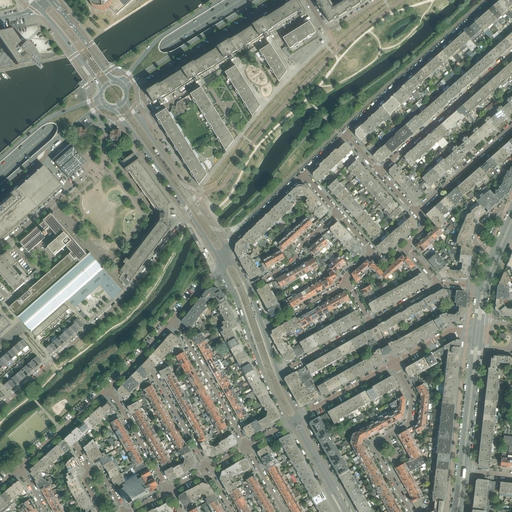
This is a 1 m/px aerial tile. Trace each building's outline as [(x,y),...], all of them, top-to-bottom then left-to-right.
[(113,0),(88,0),(89,1),(90,3),(91,5),(92,7),(94,8),(96,9),(98,10),(100,11),(102,11),(104,10),(106,10),(108,9),(110,8),(112,5),(114,2),(113,0)] [(113,0),(114,2),(112,5),(110,8),(116,15),(117,16),(134,0),(113,0)] [(264,19),(253,26),(260,37),(264,35),(264,36),(264,37),(265,37),(267,40),(271,37),(269,34),(272,32),(274,30),(273,29),(277,27),(298,14),(301,18),(305,16),(295,0),(293,0),(284,6),(285,6),(264,19)] [(327,0),(328,1),(328,2),(332,9),(337,6),(344,2),(346,0),(327,0)] [(356,6),(352,0),(346,0),(344,2),(349,10),(356,6)] [(498,2),(496,4),(511,20),(511,18),(511,13),(500,0),(498,2)] [(505,0),(500,0),(511,13),(511,5),(511,6),(505,0)] [(332,9),(328,2),(328,1),(319,7),(324,14),(331,10),(332,9)] [(349,10),(344,2),(337,6),(343,15),(349,10)] [(493,7),(506,21),(507,23),(511,20),(496,4),(493,7)] [(343,15),(337,6),(332,9),(331,10),(336,19),(343,15)] [(493,7),(488,11),(502,25),(506,21),(493,7)] [(336,19),(331,10),(324,14),(329,23),(336,19)] [(488,11),(484,15),(493,25),(498,31),(503,27),(502,25),(488,11)] [(493,25),(484,15),(479,19),(488,29),(492,25),(493,25)] [(488,29),(479,19),(475,23),(482,32),(483,33),(484,33),(489,39),(494,35),(488,29)] [(316,33),(309,22),(296,30),(303,41),(307,38),(307,37),(311,35),(311,36),(316,33)] [(487,39),(481,32),(482,32),(475,23),(472,25),(472,26),(471,27),(470,27),(468,29),(467,30),(464,33),(471,41),(478,48),(484,44),(483,42),(487,39)] [(228,41),(218,48),(225,59),(228,57),(229,58),(229,59),(229,58),(231,62),(236,59),(233,56),(236,54),(246,48),(247,47),(248,47),(249,46),(250,46),(251,45),(252,44),(264,37),(264,36),(264,35),(260,37),(253,26),(228,41)] [(511,26),(508,30),(505,26),(498,32),(502,35),(501,36),(504,40),(511,47),(511,45),(511,26)] [(0,68),(16,65),(16,66),(24,64),(23,62),(30,61),(31,62),(32,63),(33,63),(38,68),(39,67),(39,62),(37,57),(35,53),(33,49),(31,47),(28,44),(25,42),(21,46),(11,31),(10,30),(0,31),(0,68)] [(303,41),(296,30),(283,38),(289,49),(294,46),(298,43),(298,44),(303,41)] [(465,45),(470,41),(471,41),(464,33),(461,35),(460,37),(459,36),(457,38),(457,39),(456,40),(453,42),(460,50),(463,47),(465,49),(466,49),(467,49),(466,50),(471,55),(473,53),(474,52),(470,47),(469,48),(467,46),(466,47),(465,45)] [(507,50),(508,49),(511,47),(504,40),(494,49),(500,56),(503,54),(504,52),(504,53),(507,51),(507,50)] [(461,59),(456,53),(460,50),(453,42),(450,45),(449,46),(446,48),(445,50),(445,49),(442,52),(448,60),(449,59),(454,65),(456,68),(463,61),(463,62),(467,58),(465,56),(461,59)] [(279,58),(276,54),(270,44),(260,51),(263,56),(266,59),(265,60),(268,64),(277,59),(279,58)] [(194,63),(182,70),(189,81),(193,79),(194,80),(193,81),(194,80),(196,84),(200,81),(198,78),(202,76),(211,70),(212,69),(213,68),(214,68),(215,67),(216,67),(216,66),(229,59),(229,58),(228,57),(225,59),(218,48),(194,63)] [(289,53),(287,51),(285,48),(282,49),(284,52),(286,55),(289,58),(291,55),(289,53)] [(496,60),(497,59),(500,56),(494,49),(483,59),(489,66),(492,63),(493,62),(494,62),(496,60)] [(448,66),(445,63),(448,60),(442,52),(439,54),(439,55),(438,56),(435,58),(434,59),(431,62),(438,69),(442,66),(444,68),(445,67),(448,69),(451,73),(453,71),(451,70),(451,69),(448,66)] [(287,71),(284,67),(279,58),(277,59),(268,64),(271,69),(274,72),(273,73),(276,78),(279,82),(283,77),(287,71)] [(485,70),(486,68),(489,66),(483,59),(472,69),(478,76),(481,73),(482,72),(483,72),(485,70)] [(511,61),(501,72),(504,76),(506,74),(509,78),(511,76),(511,61)] [(427,79),(437,69),(438,69),(431,62),(428,64),(427,66),(427,65),(424,67),(425,68),(423,69),(420,71),(427,79)] [(244,80),(241,75),(236,66),(225,73),(228,78),(229,77),(231,81),(230,81),(233,86),(242,80),(243,81),(244,80)] [(474,79),(475,78),(478,76),(472,69),(461,78),(467,85),(470,83),(472,81),(472,82),(474,80),(474,79)] [(159,85),(147,92),(155,105),(159,103),(161,106),(165,103),(163,100),(167,97),(176,92),(176,91),(177,91),(178,90),(179,90),(180,89),(181,89),(181,88),(193,81),(194,80),(193,79),(189,81),(182,70),(159,85)] [(416,88),(427,79),(420,71),(417,74),(416,75),(413,77),(414,77),(412,79),(412,78),(409,81),(416,88)] [(507,83),(505,81),(509,78),(506,74),(504,76),(501,72),(492,80),(495,83),(494,85),(497,89),(501,85),(502,87),(504,86),(505,87),(506,85),(505,84),(507,83)] [(440,80),(439,80),(439,79),(437,77),(437,76),(434,73),(433,75),(438,80),(440,82),(443,79),(445,77),(444,76),(440,80)] [(463,89),(464,88),(467,85),(461,78),(450,88),(456,95),(459,93),(459,92),(461,91),(463,89)] [(252,93),(249,88),(244,80),(243,81),(242,80),(233,86),(236,91),(237,90),(238,92),(239,94),(238,94),(241,99),(251,93),(251,94),(252,93)] [(496,92),(495,91),(497,89),(494,85),(495,83),(492,80),(487,84),(486,85),(480,90),(487,98),(490,95),(492,96),(493,95),(495,96),(495,97),(497,95),(495,93),(496,92)] [(424,97),(423,97),(422,95),(416,88),(409,81),(403,86),(411,94),(411,95),(416,100),(418,102),(421,99),(424,97)] [(411,94),(403,86),(401,88),(401,89),(399,91),(399,92),(398,92),(395,95),(394,95),(393,96),(393,97),(400,105),(403,102),(410,108),(408,110),(410,112),(412,110),(411,108),(412,107),(406,100),(411,95),(411,94)] [(234,140),(221,121),(201,88),(190,94),(189,95),(177,103),(176,107),(172,106),(171,113),(169,114),(166,109),(156,116),(199,186),(203,180),(207,175),(191,149),(197,145),(198,147),(212,138),(211,137),(215,134),(218,138),(219,140),(221,142),(220,142),(226,151),(230,145),(234,140)] [(452,99),(453,97),(454,98),(456,95),(450,88),(439,98),(445,105),(448,102),(450,101),(452,99)] [(484,103),(483,101),(487,98),(480,90),(468,101),(475,108),(478,105),(480,107),(484,103)] [(260,106),(258,101),(252,93),(251,94),(251,93),(241,99),(244,104),(245,103),(247,107),(246,107),(252,117),(256,111),(260,106)] [(400,105),(393,97),(392,97),(390,98),(390,99),(388,101),(388,102),(387,103),(386,103),(384,105),(383,105),(382,106),(382,107),(389,115),(391,118),(395,115),(399,119),(401,117),(400,116),(395,110),(400,105)] [(441,109),(443,107),(445,105),(439,98),(434,103),(432,101),(427,106),(434,114),(437,112),(439,110),(439,111),(441,109)] [(434,114),(427,106),(421,99),(418,102),(412,107),(411,108),(412,110),(413,114),(416,116),(423,124),(435,114),(434,114)] [(472,113),(471,112),(475,108),(468,101),(456,112),(459,115),(461,114),(464,118),(466,116),(468,117),(470,115),(471,117),(474,119),(475,118),(473,115),(472,116),(470,115),(472,113)] [(501,123),(511,113),(511,112),(509,109),(508,111),(504,107),(502,108),(500,106),(496,111),(497,113),(494,116),(501,123)] [(378,126),(389,115),(382,107),(381,107),(381,108),(380,108),(379,109),(379,110),(377,112),(377,113),(376,113),(375,113),(373,116),(372,115),(371,117),(371,118),(378,125),(378,126)] [(462,123),(460,121),(464,118),(461,114),(459,115),(456,112),(447,119),(450,123),(449,124),(452,128),(456,125),(457,126),(462,123)] [(423,124),(416,116),(405,125),(412,134),(423,124)] [(489,134),(501,123),(494,116),(490,119),(488,117),(484,121),(485,123),(482,126),(489,134)] [(374,132),(372,130),(378,125),(371,118),(370,118),(369,118),(368,119),(368,120),(366,122),(366,123),(365,124),(364,124),(362,126),(361,126),(359,128),(359,129),(366,136),(369,138),(375,133),(375,134),(376,133),(375,131),(374,132)] [(451,132),(450,130),(452,128),(449,124),(450,123),(447,119),(436,130),(442,137),(446,134),(447,135),(451,132)] [(412,134),(405,125),(394,135),(395,136),(402,143),(412,134)] [(477,145),(489,134),(482,126),(478,129),(477,128),(472,132),(473,134),(471,136),(475,140),(473,141),(477,145)] [(87,134),(87,130),(86,129),(78,129),(77,138),(87,139),(87,134)] [(366,136),(359,129),(358,129),(356,131),(355,135),(361,142),(366,136)] [(448,144),(443,138),(442,137),(436,130),(430,135),(437,143),(438,144),(441,147),(442,149),(448,144)] [(120,141),(121,131),(112,131),(111,132),(111,136),(111,141),(120,141)] [(427,152),(437,143),(430,135),(419,144),(427,152)] [(402,143),(395,136),(391,140),(391,139),(387,142),(388,142),(384,146),(391,153),(402,143)] [(468,153),(477,145),(473,141),(475,140),(471,136),(468,139),(466,137),(462,141),(461,140),(460,141),(461,142),(458,145),(460,146),(463,150),(464,149),(468,153)] [(373,147),(375,145),(372,142),(370,140),(369,141),(370,143),(366,147),(368,150),(371,148),(373,147)] [(511,147),(508,143),(502,148),(509,155),(511,152),(511,147)] [(85,161),(79,155),(76,152),(72,147),(69,144),(51,160),(54,163),(58,168),(61,171),(67,177),(68,178),(79,168),(85,162),(85,161)] [(346,156),(351,151),(346,145),(344,144),(342,146),(341,145),(340,147),(338,149),(336,151),(335,151),(334,152),(334,153),(333,153),(341,161),(346,156)] [(416,162),(427,152),(419,144),(409,153),(416,162)] [(457,163),(468,153),(464,149),(463,150),(460,146),(458,147),(456,146),(455,146),(453,144),(451,145),(450,146),(452,149),(451,150),(453,152),(450,155),(457,163)] [(382,161),(391,153),(384,146),(380,149),(380,148),(375,152),(376,153),(373,156),(378,161),(382,161)] [(509,155),(502,148),(491,158),(498,165),(500,163),(500,164),(508,158),(507,157),(509,155)] [(457,163),(450,155),(444,149),(443,150),(439,154),(438,154),(443,159),(451,168),(457,163)] [(144,264),(156,248),(170,229),(167,227),(167,206),(170,204),(141,164),(142,163),(139,159),(139,160),(134,153),(122,161),(123,162),(124,164),(126,163),(128,167),(127,168),(129,170),(130,170),(135,177),(134,178),(138,183),(139,183),(144,190),(143,191),(147,196),(148,195),(153,203),(152,203),(156,209),(157,208),(160,212),(159,212),(160,214),(160,219),(159,220),(133,254),(132,254),(129,257),(131,258),(129,260),(127,259),(123,263),(126,264),(121,270),(119,272),(122,275),(124,273),(126,274),(128,276),(127,278),(130,281),(132,279),(135,275),(137,273),(140,269),(144,264)] [(341,161),(333,153),(332,153),(331,155),(331,156),(325,161),(324,161),(323,162),(323,163),(322,163),(330,171),(341,161)] [(411,166),(416,162),(409,153),(403,158),(407,163),(409,165),(410,167),(414,170),(415,169),(411,166)] [(490,173),(496,168),(496,167),(498,165),(491,158),(480,168),(486,175),(488,173),(489,174),(490,173)] [(440,177),(451,168),(443,159),(432,169),(440,177)] [(511,179),(511,159),(511,160),(507,164),(506,166),(499,172),(503,175),(505,177),(511,179)] [(351,173),(360,165),(356,161),(352,165),(348,169),(351,173)] [(330,171),(322,163),(322,164),(320,165),(320,166),(315,171),(315,172),(313,174),(313,176),(319,182),(322,185),(323,184),(322,183),(323,182),(324,182),(322,180),(322,181),(321,180),(330,171)] [(369,175),(365,171),(360,165),(351,173),(356,178),(361,183),(369,175)] [(404,175),(401,172),(395,165),(390,170),(390,174),(398,184),(406,177),(407,177),(410,174),(414,171),(412,169),(411,170),(410,170),(404,175)] [(0,239),(61,186),(44,166),(15,192),(13,193),(11,191),(7,195),(9,197),(0,205),(0,239)] [(484,180),(486,179),(488,177),(487,176),(486,175),(480,168),(468,178),(475,185),(477,183),(478,184),(483,179),(484,180)] [(429,187),(440,177),(432,169),(422,178),(424,181),(429,187)] [(415,179),(412,176),(416,173),(414,171),(410,174),(407,177),(406,177),(398,184),(403,190),(411,182),(415,179)] [(379,186),(375,182),(369,175),(361,183),(370,194),(379,186)] [(508,193),(511,184),(511,179),(505,177),(501,185),(498,188),(505,196),(508,193)] [(467,194),(474,187),(473,187),(475,185),(468,178),(457,188),(464,195),(465,194),(466,193),(467,194)] [(331,191),(340,184),(341,183),(337,179),(333,184),(328,188),(331,191)] [(505,196),(498,188),(498,187),(495,190),(495,191),(494,192),(489,187),(494,183),(492,181),(488,185),(486,186),(482,190),(484,192),(476,199),(477,200),(488,211),(505,196)] [(346,191),(353,186),(351,184),(350,183),(350,182),(345,186),(346,188),(345,189),(340,184),(331,191),(341,203),(350,195),(346,191)] [(421,190),(419,188),(423,185),(422,184),(423,184),(421,182),(417,186),(415,183),(413,185),(411,182),(403,190),(412,200),(415,200),(421,194),(423,192),(421,190)] [(296,201),(296,200),(295,200),(297,198),(296,197),(297,196),(301,196),(302,186),(298,186),(285,199),(292,207),(296,203),(295,202),(296,201)] [(318,201),(305,186),(302,186),(301,196),(306,197),(308,199),(305,202),(307,204),(306,204),(309,209),(318,201)] [(389,197),(384,193),(379,186),(370,194),(375,200),(380,205),(389,197)] [(460,200),(463,197),(462,196),(464,195),(457,188),(446,198),(453,206),(460,200)] [(359,206),(355,201),(350,195),(341,203),(351,213),(359,206)] [(398,208),(394,203),(389,197),(380,205),(385,210),(390,215),(390,216),(398,208)] [(446,212),(453,206),(446,198),(435,207),(445,219),(449,215),(446,212)] [(292,207),(285,199),(274,209),(281,217),(283,219),(287,215),(289,216),(288,217),(291,219),(287,223),(288,224),(293,219),(290,216),(291,215),(289,213),(290,212),(288,211),(290,209),(291,211),(293,209),(292,207)] [(319,219),(328,211),(318,201),(309,209),(317,217),(315,218),(318,220),(319,219)] [(369,217),(365,212),(359,206),(351,213),(361,224),(369,217)] [(445,219),(435,207),(426,215),(436,226),(440,231),(442,229),(440,227),(443,225),(441,222),(445,219)] [(486,213),(480,207),(479,208),(478,207),(474,211),(471,207),(469,208),(469,209),(472,213),(471,213),(476,222),(486,213)] [(394,219),(397,216),(397,215),(401,211),(398,208),(390,216),(389,217),(390,219),(392,217),(393,219),(394,219)] [(276,222),(281,217),(274,209),(259,223),(267,231),(272,226),(273,227),(276,223),(276,222)] [(21,249),(20,249),(20,250),(21,251),(22,251),(23,251),(23,250),(23,249),(24,248),(28,252),(28,253),(31,250),(31,251),(32,250),(31,250),(36,246),(37,245),(42,241),(42,240),(45,238),(41,234),(49,227),(58,238),(48,247),(45,250),(52,258),(56,255),(66,246),(71,253),(69,254),(68,256),(76,266),(81,262),(88,255),(89,254),(90,255),(90,254),(91,254),(90,253),(89,253),(88,251),(87,250),(85,248),(83,246),(82,245),(80,243),(81,243),(80,242),(78,240),(78,239),(77,240),(76,238),(76,237),(75,237),(73,235),(73,234),(71,232),(70,231),(69,229),(68,229),(66,227),(66,226),(65,226),(64,224),(63,223),(61,221),(62,221),(61,221),(59,219),(59,218),(58,218),(57,216),(56,215),(54,213),(54,212),(53,213),(52,215),(51,214),(43,221),(44,222),(34,231),(33,230),(33,231),(28,235),(27,236),(28,236),(23,240),(22,240),(22,241),(20,243),(24,247),(22,248),(21,248),(21,249)] [(314,223),(311,220),(309,218),(311,217),(307,213),(305,216),(306,218),(299,224),(305,231),(306,230),(307,230),(308,229),(308,228),(310,227),(311,226),(311,225),(312,224),(313,225),(314,223)] [(476,222),(471,213),(467,216),(464,222),(474,226),(476,222)] [(406,235),(415,227),(416,223),(410,216),(407,218),(408,220),(399,228),(406,235)] [(379,228),(374,223),(369,217),(361,224),(371,236),(379,228)] [(468,240),(471,233),(474,226),(464,222),(463,226),(460,225),(454,223),(451,230),(449,233),(452,234),(455,227),(459,228),(458,232),(456,231),(454,235),(455,235),(458,236),(468,240)] [(267,231),(259,223),(248,233),(256,241),(267,231)] [(347,233),(343,229),(338,223),(330,230),(334,235),(339,241),(347,233)] [(305,231),(299,224),(294,229),(293,228),(291,225),(289,226),(291,229),(292,230),(298,237),(299,236),(300,236),(301,235),(303,233),(304,232),(305,231)] [(442,233),(440,231),(436,226),(432,230),(439,237),(440,236),(440,235),(442,233)] [(377,236),(379,234),(382,232),(379,229),(380,228),(379,228),(371,236),(373,239),(377,236)] [(395,245),(406,235),(399,228),(397,230),(397,229),(388,237),(395,245)] [(298,237),(292,230),(285,237),(291,243),(292,243),(294,242),(294,241),(296,239),(296,240),(297,239),(297,238),(298,237)] [(439,237),(432,230),(428,233),(435,241),(439,237)] [(329,240),(331,238),(327,232),(322,237),(327,242),(329,240)] [(256,241),(248,233),(236,245),(236,248),(247,250),(247,247),(249,247),(249,248),(253,249),(253,251),(257,251),(256,250),(252,247),(250,245),(251,245),(252,244),(253,245),(256,241)] [(357,244),(352,238),(347,233),(339,241),(348,251),(357,244)] [(435,241),(428,233),(424,237),(431,244),(435,241)] [(471,256),(472,249),(465,247),(468,240),(458,236),(457,240),(456,244),(446,243),(446,245),(458,246),(461,246),(460,255),(471,256)] [(291,243),(285,237),(280,241),(278,239),(276,241),(284,250),(285,249),(287,248),(286,248),(288,246),(289,246),(290,245),(290,244),(291,243)] [(327,242),(322,237),(321,238),(320,238),(319,239),(319,240),(318,241),(325,248),(329,245),(327,242)] [(386,253),(394,247),(395,245),(388,237),(380,245),(379,244),(376,246),(382,253),(386,253)] [(431,244),(424,237),(420,240),(427,248),(429,250),(433,246),(431,244)] [(427,248),(420,240),(417,244),(416,248),(421,253),(427,248)] [(284,250),(276,241),(274,243),(275,245),(280,251),(281,252),(284,250)] [(325,248),(318,241),(317,242),(316,242),(315,243),(315,244),(314,244),(320,251),(321,252),(325,248)] [(320,251),(314,244),(308,250),(309,250),(309,251),(310,251),(314,256),(315,256),(320,251)] [(359,251),(361,249),(357,244),(348,251),(346,253),(349,256),(350,254),(351,255),(349,257),(346,254),(343,256),(348,261),(352,258),(359,252),(359,251)] [(246,255),(247,250),(236,248),(235,251),(243,266),(253,261),(251,257),(249,257),(249,256),(246,255)] [(433,256),(430,252),(430,251),(429,250),(423,255),(428,261),(433,256)] [(285,258),(281,252),(280,251),(272,256),(276,263),(277,263),(278,263),(279,262),(279,261),(281,260),(282,260),(283,260),(283,259),(285,258)] [(23,275),(14,265),(17,263),(8,253),(8,252),(3,256),(2,256),(1,256),(1,257),(0,258),(0,273),(1,272),(3,274),(1,276),(4,279),(6,277),(7,279),(6,281),(9,284),(10,283),(12,285),(11,286),(13,289),(15,288),(17,290),(15,291),(16,292),(25,284),(24,283),(26,282),(28,280),(27,279),(27,278),(24,275),(23,275)] [(29,307),(19,316),(19,317),(26,324),(31,331),(32,331),(37,327),(42,322),(48,318),(53,313),(58,308),(64,303),(66,301),(68,300),(101,271),(102,269),(96,262),(90,255),(89,254),(88,255),(81,262),(76,266),(68,273),(60,280),(45,293),(44,294),(43,295),(34,303),(29,307)] [(446,265),(441,260),(443,258),(445,256),(444,254),(440,258),(436,254),(433,256),(428,261),(438,272),(445,266),(446,265)] [(345,263),(341,258),(339,255),(335,259),(342,266),(342,267),(344,265),(344,264),(345,263)] [(469,277),(470,263),(471,256),(460,255),(459,262),(462,263),(461,268),(461,270),(460,271),(460,272),(462,275),(464,275),(467,278),(469,277)] [(76,266),(68,256),(66,257),(61,262),(61,261),(60,262),(59,263),(68,273),(76,266)] [(276,263),(272,256),(266,259),(264,256),(262,257),(264,260),(265,263),(268,268),(269,267),(271,267),(271,266),(273,265),(274,265),(275,264),(276,263)] [(404,265),(404,257),(403,257),(402,256),(394,264),(397,268),(401,265),(404,265)] [(414,265),(407,257),(405,257),(404,257),(404,265),(406,265),(409,269),(414,265)] [(261,273),(265,271),(263,266),(258,269),(254,264),(258,262),(257,259),(253,261),(243,266),(251,279),(261,273)] [(314,269),(318,267),(318,266),(317,265),(317,264),(316,263),(315,262),(315,261),(314,259),(301,266),(305,274),(312,270),(313,272),(311,273),(313,276),(315,278),(316,278),(315,275),(317,274),(314,269)] [(342,266),(335,259),(331,262),(338,270),(340,268),(341,267),(342,266)] [(369,270),(369,262),(368,262),(367,261),(359,268),(363,272),(366,269),(369,270)] [(379,270),(375,265),(372,261),(371,262),(369,262),(369,270),(371,270),(374,274),(379,270)] [(338,270),(331,262),(327,265),(330,268),(332,271),(335,273),(337,272),(337,271),(338,270)] [(68,273),(59,263),(56,266),(55,266),(55,267),(51,270),(60,280),(68,273)] [(392,273),(397,268),(394,264),(388,269),(390,271),(390,274),(390,275),(393,278),(394,278),(396,277),(392,273)] [(293,281),(305,274),(301,266),(289,273),(293,281)] [(460,272),(452,271),(452,269),(452,266),(450,266),(450,271),(445,266),(438,272),(442,277),(465,279),(467,278),(464,275),(462,275),(460,272)] [(337,279),(334,274),(335,273),(332,271),(330,268),(327,271),(329,275),(332,281),(337,279)] [(365,274),(363,272),(359,268),(356,271),(358,274),(358,275),(361,278),(363,277),(365,274)] [(75,307),(100,285),(114,299),(123,291),(122,290),(114,281),(113,281),(113,280),(104,269),(102,269),(101,271),(68,300),(75,307)] [(390,275),(390,274),(390,271),(388,269),(383,274),(384,274),(380,277),(382,279),(384,278),(385,279),(388,276),(388,277),(390,275),(392,277),(390,279),(391,280),(393,278),(390,275)] [(45,293),(60,280),(51,270),(50,271),(49,271),(50,272),(45,276),(44,276),(39,281),(39,280),(39,281),(36,283),(37,284),(36,284),(45,293)] [(380,277),(384,274),(383,274),(379,270),(374,274),(378,279),(380,277)] [(361,278),(358,275),(358,274),(356,271),(352,274),(356,282),(359,280),(359,281),(361,278)] [(510,282),(508,279),(510,278),(506,271),(505,272),(504,272),(498,287),(497,292),(508,293),(508,289),(507,289),(507,287),(506,287),(507,284),(510,282)] [(293,281),(289,273),(276,280),(277,281),(280,287),(281,288),(293,281)] [(424,284),(426,283),(426,280),(424,276),(422,274),(409,281),(414,290),(420,287),(420,286),(421,286),(422,286),(424,285),(424,284)] [(330,286),(327,281),(327,280),(325,277),(321,280),(323,283),(323,284),(325,289),(328,287),(328,286),(329,286),(329,287),(330,286)] [(325,289),(323,284),(323,283),(321,280),(317,282),(319,285),(319,286),(321,291),(324,290),(324,289),(325,288),(325,289)] [(321,291),(319,286),(319,285),(317,282),(316,281),(314,282),(315,283),(313,285),(315,288),(314,288),(317,293),(320,292),(320,291),(321,291)] [(408,294),(414,290),(409,281),(398,287),(397,285),(395,287),(396,289),(401,298),(406,295),(406,294),(408,293),(408,294)] [(35,285),(34,286),(43,295),(44,294),(45,293),(36,284),(37,284),(36,283),(35,285)] [(317,293),(314,288),(315,288),(313,285),(312,283),(310,284),(311,286),(309,287),(310,290),(310,291),(313,296),(315,294),(316,294),(317,293),(317,294),(317,293)] [(271,291),(267,285),(257,291),(265,304),(275,298),(274,298),(278,296),(277,293),(275,294),(273,290),(271,291)] [(43,295),(34,286),(31,288),(30,289),(26,293),(26,292),(25,293),(28,296),(34,303),(43,295)] [(370,291),(372,290),(370,286),(366,287),(361,291),(363,295),(368,292),(370,291)] [(313,296),(310,291),(310,290),(309,287),(304,289),(306,292),(306,293),(309,298),(311,297),(311,296),(312,295),(313,296)] [(213,297),(214,288),(212,288),(210,288),(209,289),(207,290),(207,291),(202,297),(202,298),(205,300),(203,302),(205,304),(211,297),(213,297)] [(225,299),(221,292),(220,291),(218,289),(217,288),(215,288),(214,288),(213,297),(215,297),(219,305),(221,303),(220,302),(225,299)] [(309,298),(306,293),(306,292),(304,289),(304,288),(302,289),(303,291),(300,292),(302,295),(302,296),(305,300),(307,299),(307,298),(308,298),(309,298)] [(401,298),(396,289),(382,296),(387,306),(393,302),(393,301),(394,301),(395,301),(401,298)] [(305,300),(302,296),(302,295),(300,292),(299,290),(297,291),(299,293),(296,294),(298,297),(298,298),(300,302),(300,303),(303,301),(304,300),(304,301),(305,300)] [(442,302),(441,300),(442,299),(445,299),(445,298),(446,290),(443,290),(435,294),(434,295),(433,295),(426,299),(430,306),(435,303),(436,304),(439,302),(438,301),(440,304),(442,302)] [(456,299),(456,291),(446,290),(445,298),(446,298),(447,298),(449,298),(456,299)] [(465,308),(466,300),(467,296),(464,292),(456,291),(456,299),(455,304),(456,304),(456,307),(459,307),(465,308)] [(349,300),(344,292),(340,294),(340,295),(342,297),(343,296),(343,297),(344,298),(344,300),(346,302),(349,300)] [(505,307),(503,304),(503,300),(506,300),(506,298),(507,298),(508,293),(497,292),(495,309),(498,313),(505,307)] [(28,296),(25,293),(20,297),(23,301),(24,302),(29,307),(34,303),(28,296)] [(296,305),(293,300),(294,300),(292,297),(291,294),(289,295),(286,297),(286,298),(290,305),(292,308),(295,306),(295,305),(296,305)] [(346,302),(344,300),(344,298),(343,297),(343,296),(342,297),(340,295),(339,295),(336,297),(338,299),(339,299),(340,301),(340,302),(342,305),(346,302)] [(381,309),(387,306),(382,296),(368,304),(373,311),(375,312),(380,310),(379,309),(381,308),(381,309)] [(19,316),(29,307),(24,302),(23,301),(20,297),(20,298),(18,300),(15,302),(14,302),(15,303),(9,307),(10,308),(9,308),(17,317),(18,318),(19,317),(19,316)] [(342,305),(340,302),(340,301),(339,299),(338,299),(336,297),(335,298),(335,297),(332,299),(334,302),(334,301),(335,301),(336,303),(336,304),(337,307),(338,309),(342,306),(342,305)] [(205,307),(207,304),(205,304),(203,302),(205,300),(202,298),(201,298),(197,304),(197,305),(196,306),(195,306),(191,311),(199,317),(204,312),(206,308),(205,307)] [(278,304),(275,298),(265,304),(272,317),(287,308),(288,307),(288,306),(290,305),(286,298),(284,299),(285,301),(278,304)] [(233,314),(229,307),(225,299),(220,302),(221,303),(219,305),(218,305),(219,308),(218,308),(218,309),(217,310),(219,312),(214,315),(215,316),(220,313),(224,318),(233,314)] [(337,307),(336,304),(336,303),(335,301),(334,301),(334,302),(332,299),(331,300),(328,301),(328,302),(330,304),(331,304),(332,305),(332,306),(333,309),(337,307)] [(414,315),(427,308),(428,310),(432,308),(430,306),(426,299),(423,300),(423,301),(419,303),(419,304),(418,304),(417,304),(410,308),(414,315)] [(333,309),(332,306),(332,305),(331,304),(330,304),(328,302),(327,302),(322,304),(327,313),(329,312),(333,309)] [(66,312),(69,309),(64,303),(58,308),(66,317),(67,318),(70,316),(68,314),(66,312)] [(303,327),(324,315),(327,313),(322,304),(296,319),(301,328),(301,327),(304,332),(305,331),(303,327)] [(464,323),(465,312),(465,308),(459,307),(459,309),(459,313),(455,316),(448,315),(447,315),(450,322),(451,321),(464,323)] [(511,310),(508,310),(505,307),(498,313),(500,316),(511,316),(511,310)] [(66,317),(58,308),(53,313),(58,319),(61,316),(63,319),(66,317)] [(398,324),(414,315),(410,308),(407,309),(407,310),(403,312),(403,313),(402,313),(401,313),(394,317),(398,324)] [(199,317),(191,311),(187,315),(187,316),(187,317),(186,317),(183,320),(183,324),(189,328),(194,323),(195,323),(199,317)] [(361,321),(355,311),(350,315),(355,324),(361,321)] [(55,321),(58,319),(53,313),(48,318),(55,326),(57,324),(55,321)] [(238,322),(235,317),(233,314),(224,318),(224,319),(225,321),(222,323),(224,326),(222,327),(221,326),(218,327),(219,329),(222,328),(224,331),(221,333),(223,337),(232,332),(231,330),(236,327),(236,326),(236,325),(236,324),(237,323),(238,322)] [(450,322),(447,315),(446,314),(444,315),(444,314),(440,316),(439,315),(436,316),(437,317),(435,319),(436,320),(434,321),(439,329),(444,326),(444,325),(445,324),(450,322)] [(355,324),(350,315),(337,322),(342,331),(355,324)] [(0,333),(9,325),(1,316),(0,316),(0,333)] [(391,330),(393,328),(392,327),(398,324),(394,317),(391,318),(391,319),(387,321),(387,322),(386,323),(385,322),(378,326),(378,327),(381,331),(381,332),(381,333),(387,330),(388,331),(391,336),(392,335),(395,333),(396,333),(394,330),(391,331),(391,330)] [(55,326),(48,318),(42,322),(47,328),(50,326),(52,328),(55,326)] [(84,326),(79,320),(77,318),(72,323),(78,331),(84,326)] [(301,328),(296,319),(296,318),(283,325),(287,332),(287,334),(290,332),(291,334),(301,328)] [(436,331),(439,329),(434,321),(434,320),(421,328),(426,337),(431,334),(431,332),(432,332),(433,332),(435,331),(436,331)] [(44,331),(47,328),(42,322),(37,327),(44,335),(46,337),(47,336),(46,334),(47,333),(44,331)] [(330,338),(342,331),(337,322),(325,328),(330,338)] [(78,331),(72,323),(70,325),(72,326),(68,330),(73,335),(78,331)] [(426,337),(421,328),(415,331),(412,327),(414,326),(413,323),(411,324),(409,325),(404,328),(405,330),(410,327),(412,331),(407,333),(408,335),(413,344),(419,341),(418,340),(419,339),(420,339),(422,338),(423,338),(426,337)] [(287,332),(283,325),(272,331),(273,333),(273,334),(281,336),(281,334),(284,332),(285,333),(287,332)] [(330,338),(325,328),(319,332),(315,326),(313,327),(309,329),(310,331),(313,329),(315,334),(312,336),(317,345),(330,338)] [(44,335),(37,327),(32,331),(31,331),(30,332),(31,333),(32,333),(36,338),(40,335),(42,338),(44,335)] [(373,336),(374,336),(377,334),(381,332),(381,331),(378,327),(374,329),(370,331),(369,331),(362,334),(366,342),(372,338),(373,338),(373,336)] [(73,335),(68,330),(64,333),(62,331),(61,333),(67,340),(73,335)] [(239,345),(235,337),(232,332),(223,337),(227,343),(230,349),(239,345)] [(317,345),(312,336),(310,337),(307,332),(305,333),(303,334),(306,339),(302,342),(299,336),(298,337),(296,337),(297,339),(300,344),(301,347),(304,352),(317,345)] [(67,340),(61,333),(59,334),(61,336),(57,339),(62,345),(67,340)] [(206,340),(202,334),(201,334),(193,338),(197,345),(198,345),(206,340)] [(282,342),(280,338),(281,336),(273,334),(273,335),(271,335),(278,348),(286,344),(287,343),(287,342),(284,343),(283,341),(282,342)] [(367,343),(366,342),(362,334),(350,341),(355,350),(367,343)] [(179,341),(176,338),(172,335),(171,335),(167,339),(175,345),(176,344),(178,345),(179,344),(180,345),(181,344),(179,341)] [(394,339),(393,336),(392,335),(391,336),(385,339),(388,344),(389,346),(388,346),(389,346),(391,350),(391,351),(392,352),(396,350),(397,352),(398,353),(401,351),(396,342),(394,339)] [(410,345),(413,344),(408,335),(396,342),(401,351),(406,348),(406,347),(407,346),(410,345)] [(62,345),(57,339),(53,342),(50,339),(48,340),(49,341),(57,350),(62,345)] [(175,345),(167,339),(158,349),(165,356),(175,345)] [(28,346),(22,340),(17,345),(26,355),(27,354),(23,350),(28,346)] [(208,345),(206,343),(208,342),(207,340),(206,340),(198,345),(200,349),(208,345)] [(460,353),(462,342),(460,340),(456,340),(455,341),(455,342),(453,342),(435,352),(438,358),(448,352),(448,354),(460,355),(460,353)] [(57,350),(49,341),(44,346),(51,355),(57,350)] [(343,357),(355,350),(350,341),(338,348),(343,357)] [(383,355),(381,351),(381,350),(380,349),(377,343),(371,347),(370,348),(374,355),(378,363),(382,361),(381,359),(384,357),(384,355),(383,355)] [(291,349),(289,346),(287,347),(286,344),(278,348),(282,354),(291,349)] [(26,355),(17,345),(11,350),(17,355),(21,351),(25,356),(26,355)] [(202,353),(211,348),(210,346),(209,347),(208,345),(200,349),(202,353)] [(246,357),(242,349),(239,345),(230,349),(238,362),(246,357)] [(391,350),(389,346),(388,346),(385,348),(381,350),(381,351),(383,355),(384,355),(388,353),(391,351),(391,350)] [(212,353),(211,351),(212,350),(211,348),(202,353),(205,357),(212,353)] [(289,361),(302,354),(299,349),(296,351),(295,348),(291,350),(291,349),(282,354),(285,360),(288,361),(289,361)] [(330,364),(343,357),(338,348),(325,355),(330,364)] [(156,366),(161,361),(165,356),(158,349),(154,354),(149,359),(146,363),(142,366),(143,367),(148,373),(151,370),(155,366),(156,366)] [(17,355),(11,350),(6,354),(15,365),(16,364),(12,359),(17,355)] [(186,357),(186,356),(185,354),(184,352),(178,355),(177,356),(177,357),(179,361),(186,357)] [(438,358),(435,352),(431,354),(434,359),(436,363),(437,364),(441,362),(438,358)] [(207,361),(216,356),(215,354),(213,355),(212,353),(205,357),(207,361)] [(15,365),(6,354),(1,359),(6,365),(10,361),(14,365),(15,365)] [(423,370),(436,363),(434,359),(431,354),(418,362),(423,370)] [(458,369),(459,362),(460,355),(448,354),(446,368),(458,369)] [(317,371),(330,364),(325,355),(313,363),(317,371)] [(378,363),(374,355),(362,362),(366,370),(378,363)] [(511,357),(506,357),(491,355),(491,356),(498,364),(500,363),(510,364),(510,365),(511,365),(511,366),(511,357)] [(42,362),(37,356),(33,360),(31,359),(31,358),(29,359),(30,360),(37,367),(42,362)] [(217,361),(216,359),(217,358),(216,356),(207,361),(209,365),(217,361)] [(498,364),(491,356),(489,375),(488,376),(488,378),(497,379),(498,372),(495,372),(496,365),(498,364)] [(189,361),(189,360),(188,359),(187,358),(186,357),(179,361),(182,365),(189,361)] [(254,370),(246,357),(238,362),(241,369),(240,370),(243,376),(245,375),(254,370)] [(37,367),(30,360),(29,361),(30,363),(26,366),(31,372),(37,367)] [(211,369),(222,364),(219,360),(217,361),(209,365),(211,369)] [(184,370),(191,365),(191,364),(190,363),(189,361),(182,365),(184,370)] [(354,377),(364,371),(366,370),(362,362),(350,369),(354,377)] [(417,374),(423,370),(418,362),(406,368),(406,370),(410,378),(417,374)] [(317,371),(313,363),(306,366),(309,372),(311,374),(317,371)] [(160,373),(169,368),(169,367),(165,364),(163,366),(164,367),(159,370),(160,373)] [(224,368),(222,364),(211,369),(214,373),(222,369),(224,368)] [(194,370),(194,369),(193,367),(192,367),(191,365),(184,370),(186,374),(194,370)] [(31,372),(26,366),(22,370),(21,368),(19,369),(26,377),(31,372)] [(144,379),(147,375),(148,375),(148,373),(143,367),(142,366),(136,373),(132,377),(139,384),(144,379)] [(172,374),(169,368),(160,373),(164,379),(165,378),(172,374)] [(456,383),(458,369),(446,368),(445,382),(456,383)] [(26,377),(19,369),(18,371),(19,372),(15,376),(20,382),(26,377)] [(216,378),(225,373),(224,371),(223,371),(222,369),(214,373),(216,378)] [(291,390),(302,384),(299,378),(298,377),(299,376),(300,378),(305,375),(304,374),(301,369),(285,378),(285,380),(291,390)] [(341,384),(354,377),(350,369),(337,376),(341,384)] [(189,378),(196,374),(196,373),(195,372),(195,371),(194,370),(186,374),(189,378)] [(261,383),(254,370),(245,375),(252,388),(261,383)] [(226,375),(225,373),(216,378),(219,382),(226,378),(226,377),(229,376),(227,374),(226,375)] [(177,383),(172,374),(165,378),(165,379),(165,380),(166,381),(168,384),(169,386),(170,387),(177,383)] [(191,383),(199,379),(198,378),(199,377),(198,376),(197,376),(196,374),(189,378),(191,383)] [(20,382),(15,376),(11,379),(10,378),(8,379),(15,386),(20,382)] [(329,391),(341,384),(337,376),(324,383),(329,391)] [(137,386),(139,384),(132,377),(127,382),(122,386),(130,393),(131,392),(133,393),(135,390),(136,391),(139,388),(137,386)] [(385,394),(398,386),(393,378),(391,377),(379,384),(385,394)] [(221,386),(230,381),(228,379),(227,379),(226,378),(219,382),(221,386)] [(294,395),(316,383),(313,378),(310,380),(309,380),(307,381),(302,384),(291,390),(294,395)] [(416,388),(423,384),(426,383),(429,381),(427,378),(422,381),(421,381),(414,385),(416,388)] [(497,394),(498,380),(497,380),(497,379),(488,378),(488,379),(488,380),(488,382),(487,389),(486,391),(487,392),(486,393),(497,394)] [(15,386),(8,379),(7,380),(8,382),(4,385),(9,391),(15,386)] [(194,387),(201,383),(201,382),(200,380),(199,379),(191,383),(194,387)] [(231,383),(230,381),(221,386),(223,390),(231,386),(233,385),(233,384),(231,383)] [(455,398),(456,390),(456,383),(445,382),(443,396),(455,398)] [(182,391),(178,383),(177,383),(170,387),(170,388),(171,390),(173,393),(174,394),(175,396),(182,391)] [(204,387),(203,387),(203,386),(203,385),(202,384),(201,383),(194,387),(196,392),(204,387)] [(268,395),(265,390),(261,383),(252,388),(255,393),(253,394),(252,392),(245,396),(246,397),(247,399),(248,401),(253,398),(253,397),(255,396),(255,395),(256,395),(259,400),(268,395)] [(317,393),(320,391),(318,387),(316,383),(294,395),(300,406),(301,407),(319,397),(317,393)] [(329,391),(324,383),(318,387),(320,391),(323,395),(329,391)] [(426,389),(429,387),(431,386),(430,384),(428,385),(426,383),(423,384),(416,388),(417,389),(417,390),(418,391),(419,392),(419,393),(426,389)] [(372,401),(385,394),(379,384),(366,391),(372,401)] [(130,394),(130,393),(122,386),(119,389),(119,393),(125,398),(124,400),(125,401),(129,397),(128,396),(130,394)] [(156,393),(155,391),(153,389),(152,387),(152,386),(148,388),(143,390),(149,399),(156,394),(156,393)] [(225,394),(234,389),(233,387),(232,388),(231,386),(223,390),(225,394)] [(199,396),(206,392),(206,391),(206,390),(205,389),(204,387),(196,392),(199,396)] [(235,394),(234,392),(235,391),(234,389),(225,394),(228,398),(235,394)] [(428,395),(427,393),(428,393),(426,389),(419,393),(419,394),(420,395),(421,396),(421,397),(428,398),(428,395)] [(187,400),(183,393),(182,391),(175,396),(175,397),(176,399),(178,401),(179,403),(180,404),(187,400)] [(358,409),(372,401),(366,391),(353,398),(358,409)] [(209,396),(208,395),(208,393),(207,393),(206,392),(199,396),(198,397),(200,401),(209,396)] [(495,408),(496,402),(497,394),(486,393),(487,393),(486,395),(486,396),(485,404),(485,405),(485,407),(495,408)] [(161,402),(160,400),(158,397),(157,396),(156,394),(149,399),(154,408),(161,403),(161,402)] [(230,402),(239,397),(238,395),(236,396),(235,394),(228,398),(230,402)] [(277,412),(268,395),(259,400),(263,407),(264,407),(267,412),(268,412),(274,414),(277,412)] [(403,413),(405,399),(403,395),(396,399),(396,400),(395,400),(397,403),(399,402),(398,406),(398,409),(393,412),(398,421),(403,418),(402,417),(403,416),(403,415),(402,413),(403,413)] [(211,400),(210,398),(209,396),(200,401),(202,405),(208,401),(209,402),(211,400)] [(454,408),(454,405),(455,398),(443,396),(442,410),(454,412),(453,411),(454,411),(454,409),(454,408)] [(240,402),(239,400),(240,400),(239,397),(230,402),(232,407),(240,402)] [(346,416),(358,409),(353,398),(340,406),(346,416)] [(194,408),(197,406),(195,403),(190,406),(187,400),(180,404),(180,406),(181,408),(183,410),(184,412),(184,413),(194,408)] [(211,406),(213,404),(213,403),(212,402),(211,400),(209,402),(208,401),(202,405),(205,409),(210,405),(211,406)] [(114,408),(111,405),(107,402),(102,406),(102,407),(101,408),(100,407),(95,412),(102,420),(114,408)] [(235,411),(243,406),(242,404),(241,404),(240,402),(232,407),(235,411)] [(141,409),(138,403),(137,404),(129,408),(132,414),(133,414),(141,409)] [(166,411),(165,409),(163,406),(162,404),(161,403),(154,408),(158,416),(166,412),(166,411)] [(213,409),(215,408),(215,407),(214,406),(214,405),(213,404),(211,406),(210,405),(205,409),(207,412),(212,409),(213,409)] [(146,417),(144,413),(149,411),(147,408),(146,406),(142,409),(141,409),(133,414),(134,415),(133,415),(134,416),(135,416),(136,419),(137,421),(138,422),(146,417)] [(197,418),(195,413),(198,412),(197,410),(199,409),(197,406),(194,408),(184,413),(185,414),(185,415),(186,416),(188,419),(189,421),(189,422),(197,418)] [(245,411),(243,408),(245,408),(243,406),(235,411),(237,415),(245,411)] [(347,418),(346,416),(340,406),(328,412),(334,422),(335,425),(340,422),(347,418)] [(494,423),(495,409),(495,408),(485,407),(485,408),(484,409),(485,410),(484,418),(483,420),(484,421),(483,422),(494,423)] [(215,413),(218,412),(218,411),(217,409),(216,409),(215,408),(213,409),(212,409),(207,412),(209,416),(215,413)] [(398,421),(393,412),(388,415),(387,413),(388,412),(386,409),(384,410),(386,413),(385,414),(386,416),(383,417),(388,426),(389,426),(391,425),(395,422),(396,422),(397,422),(397,421),(398,421)] [(452,423),(453,419),(453,415),(454,414),(454,412),(453,412),(454,412),(442,410),(440,424),(452,426),(452,425),(453,423),(452,423)] [(246,416),(247,415),(248,414),(247,412),(246,413),(245,411),(237,415),(239,419),(246,416)] [(102,420),(95,412),(91,416),(90,417),(90,418),(89,418),(84,422),(91,430),(102,420)] [(171,419),(170,417),(170,418),(168,415),(167,413),(166,412),(158,416),(164,425),(171,421),(171,419)] [(217,417),(220,416),(220,415),(219,413),(218,413),(218,412),(215,413),(209,416),(211,420),(217,417)] [(279,419),(280,417),(277,412),(274,414),(268,412),(266,418),(258,422),(262,429),(271,424),(271,423),(279,419)] [(323,424),(330,420),(332,423),(334,422),(328,412),(319,417),(311,422),(310,424),(317,436),(327,431),(323,424)] [(220,421),(222,420),(222,419),(221,417),(220,416),(217,417),(211,420),(214,424),(219,421),(220,421)] [(151,426),(146,417),(138,422),(138,423),(139,425),(141,427),(142,429),(142,430),(151,426)] [(388,426),(383,417),(373,423),(378,432),(379,432),(381,431),(381,430),(384,429),(385,428),(386,428),(387,427),(388,426)] [(202,426),(197,418),(189,422),(190,423),(191,425),(193,428),(192,428),(193,429),(194,429),(194,431),(202,426)] [(124,428),(122,424),(119,419),(113,422),(111,423),(116,432),(124,428)] [(427,430),(428,428),(427,427),(425,427),(425,425),(426,425),(426,420),(418,419),(418,420),(418,421),(418,422),(418,423),(418,424),(424,429),(424,428),(427,430)] [(222,425),(224,424),(224,423),(223,421),(222,420),(220,421),(219,421),(214,424),(216,428),(221,425),(222,425)] [(176,428),(175,426),(173,424),(172,422),(171,421),(164,425),(168,434),(176,429),(176,428)] [(262,429),(258,422),(257,421),(254,422),(243,428),(248,436),(249,436),(254,434),(254,433),(255,432),(256,432),(262,429)] [(81,438),(85,435),(90,430),(91,430),(84,422),(79,427),(79,428),(78,429),(77,428),(71,434),(68,437),(65,440),(68,443),(71,447),(74,444),(77,441),(79,439),(81,442),(83,440),(81,438)] [(492,437),(493,430),(494,423),(483,422),(483,423),(483,425),(482,433),(482,435),(482,436),(481,436),(492,437)] [(378,432),(373,423),(364,429),(368,437),(369,437),(371,436),(376,433),(378,433),(378,432)] [(223,430),(227,427),(226,425),(225,425),(224,424),(222,425),(221,425),(216,428),(218,432),(223,430)] [(421,431),(423,430),(424,431),(426,432),(427,430),(424,428),(424,429),(418,424),(417,425),(416,425),(414,426),(414,427),(413,427),(415,430),(416,431),(418,434),(421,432),(421,431)] [(451,437),(451,433),(451,429),(452,429),(452,427),(452,426),(440,424),(438,439),(450,440),(451,439),(451,437)] [(156,434),(151,426),(142,430),(143,432),(144,433),(146,436),(145,436),(146,438),(147,438),(147,439),(156,434)] [(207,435),(202,426),(194,431),(195,432),(196,434),(197,436),(198,438),(199,439),(207,435)] [(129,436),(126,433),(124,428),(116,432),(121,441),(129,436)] [(181,438),(181,437),(180,435),(178,432),(177,431),(176,429),(168,434),(169,434),(166,435),(163,437),(165,440),(168,446),(174,443),(173,443),(181,438)] [(368,437),(364,429),(353,435),(352,435),(363,439),(365,438),(366,439),(368,437)] [(413,440),(410,435),(407,430),(398,435),(398,436),(399,438),(400,438),(401,441),(402,442),(402,443),(403,445),(404,445),(413,440)] [(334,444),(327,431),(317,436),(324,450),(334,444)] [(161,443),(156,434),(147,439),(148,440),(149,442),(150,444),(151,446),(152,447),(161,443)] [(209,441),(208,439),(209,439),(207,435),(199,439),(198,440),(207,455),(210,456),(213,447),(210,446),(208,442),(209,441)] [(236,442),(232,435),(230,437),(228,437),(228,438),(226,439),(230,446),(230,447),(236,444),(236,442)] [(295,445),(293,442),(291,439),(292,438),(290,435),(289,435),(273,443),(276,447),(274,448),(276,451),(283,447),(286,453),(297,447),(296,445),(295,445)] [(361,444),(363,439),(352,435),(351,441),(361,444)] [(511,437),(510,437),(510,436),(508,435),(508,437),(504,436),(503,446),(509,446),(509,447),(507,468),(511,468),(511,437)] [(133,445),(131,441),(129,436),(121,441),(126,449),(133,445)] [(490,451),(492,437),(481,436),(482,436),(481,437),(481,438),(482,439),(481,444),(481,447),(480,448),(480,449),(480,450),(490,451)] [(186,445),(185,444),(184,444),(183,441),(182,439),(181,438),(173,443),(174,443),(178,451),(186,447),(185,445),(186,445)] [(84,448),(91,442),(89,439),(88,441),(82,445),(84,448)] [(212,457),(224,451),(230,447),(230,446),(226,439),(221,442),(219,443),(220,445),(216,448),(213,447),(210,456),(212,457)] [(449,451),(449,447),(450,443),(451,441),(450,440),(438,439),(437,453),(449,454),(449,452),(449,451)] [(59,458),(70,449),(69,448),(71,447),(68,443),(65,440),(64,440),(59,444),(59,445),(59,446),(58,446),(57,446),(53,450),(59,458)] [(86,452),(98,445),(96,442),(95,442),(93,440),(91,442),(84,448),(86,452)] [(419,450),(413,440),(404,445),(404,446),(405,448),(406,450),(408,452),(408,453),(409,455),(419,450)] [(365,448),(364,446),(363,446),(362,446),(361,444),(351,441),(350,442),(351,444),(356,454),(365,448)] [(165,451),(161,443),(152,447),(153,449),(154,450),(155,453),(156,455),(157,456),(165,451)] [(341,457),(338,450),(334,444),(324,450),(331,462),(341,457)] [(90,458),(104,451),(102,448),(101,448),(99,445),(98,446),(98,445),(86,452),(90,458)] [(138,454),(136,450),(133,445),(126,449),(130,458),(138,454)] [(195,461),(187,446),(186,447),(178,451),(181,455),(181,454),(182,456),(184,455),(186,459),(185,462),(194,464),(195,461)] [(277,464),(267,447),(258,452),(258,453),(259,456),(259,455),(261,458),(263,462),(263,463),(265,466),(268,470),(268,469),(268,470),(282,462),(282,461),(277,464)] [(302,458),(299,453),(298,450),(298,449),(297,447),(286,453),(290,460),(287,462),(283,464),(285,467),(292,463),(294,466),(304,460),(303,458),(302,458)] [(509,447),(503,447),(502,454),(501,461),(500,467),(507,468),(509,447)] [(370,456),(368,453),(367,451),(366,449),(365,448),(356,454),(362,464),(371,459),(371,458),(370,456)] [(53,465),(52,464),(54,463),(59,458),(53,450),(48,455),(48,456),(47,457),(46,456),(41,461),(46,467),(47,468),(50,471),(54,467),(55,468),(57,470),(56,471),(55,472),(56,474),(58,472),(60,470),(56,467),(57,467),(54,464),(53,465)] [(417,458),(421,455),(422,456),(424,454),(422,452),(420,453),(419,450),(409,455),(410,456),(409,456),(411,458),(409,459),(410,460),(409,461),(410,462),(417,458)] [(490,459),(490,452),(490,451),(480,450),(480,451),(480,453),(480,454),(479,464),(480,465),(490,466),(490,463),(489,463),(490,459)] [(75,458),(73,454),(71,451),(66,455),(67,456),(66,457),(68,458),(67,459),(69,461),(74,458),(75,458)] [(98,460),(105,455),(104,453),(103,451),(104,451),(90,458),(94,465),(95,465),(99,464),(98,463),(100,462),(98,460)] [(170,460),(165,451),(157,456),(158,457),(157,457),(158,459),(159,459),(160,461),(161,463),(162,464),(168,461),(170,460)] [(447,467),(448,464),(448,458),(449,457),(449,455),(449,454),(437,453),(437,454),(438,454),(437,469),(447,470),(447,469),(448,467),(447,467)] [(129,470),(135,466),(137,465),(143,462),(138,454),(130,458),(134,464),(127,467),(129,470)] [(114,460),(112,456),(109,458),(107,455),(105,455),(98,460),(100,462),(101,461),(104,466),(114,460)] [(348,470),(341,457),(331,462),(339,476),(348,470)] [(68,470),(78,464),(76,459),(75,459),(74,458),(69,461),(66,465),(67,467),(68,470)] [(410,472),(419,467),(424,464),(420,458),(417,459),(417,458),(410,462),(409,461),(395,469),(400,477),(410,472)] [(375,466),(374,464),(373,461),(372,459),(371,459),(362,464),(368,474),(377,469),(377,468),(376,466),(375,466)] [(500,467),(501,461),(498,460),(490,459),(489,463),(490,463),(490,466),(500,467)] [(118,467),(114,460),(104,466),(105,468),(106,468),(108,471),(109,471),(109,472),(118,467)] [(251,468),(246,460),(245,460),(244,460),(239,463),(243,471),(244,472),(251,468)] [(309,471),(307,466),(305,463),(306,463),(304,460),(294,466),(301,479),(312,473),(310,471),(309,471)] [(41,471),(46,467),(41,461),(31,470),(33,472),(32,473),(31,474),(35,479),(41,475),(41,471)] [(177,477),(193,468),(194,464),(185,462),(184,464),(180,466),(180,465),(173,469),(177,477)] [(281,473),(278,467),(283,464),(282,462),(268,470),(269,470),(268,471),(269,472),(270,472),(271,475),(272,477),(272,476),(273,478),(281,473)] [(157,485),(145,463),(144,463),(138,466),(137,465),(135,466),(136,468),(134,469),(138,475),(137,475),(133,477),(126,482),(126,483),(119,486),(121,489),(119,490),(126,503),(127,503),(126,502),(128,501),(129,503),(133,501),(134,502),(149,493),(156,489),(155,486),(157,485)] [(236,475),(243,471),(239,463),(222,472),(221,476),(231,478),(235,479),(236,475),(234,475),(236,474),(236,475)] [(82,471),(78,464),(68,470),(69,470),(65,472),(68,476),(67,477),(69,481),(67,482),(69,485),(77,480),(75,476),(78,474),(78,475),(82,473),(82,471)] [(122,474),(118,467),(109,472),(108,474),(112,479),(122,474)] [(177,477),(173,469),(172,468),(165,472),(169,480),(169,479),(171,480),(177,477)] [(381,476),(379,472),(378,471),(378,469),(377,469),(368,474),(373,484),(382,479),(382,478),(382,476),(381,476)] [(445,483),(446,480),(446,474),(447,473),(447,471),(447,470),(437,469),(435,485),(445,486),(446,485),(446,483),(445,483)] [(352,477),(348,470),(339,476),(346,489),(358,482),(356,479),(357,478),(355,476),(352,477)] [(286,481),(284,477),(284,476),(283,475),(285,474),(284,471),(281,473),(273,478),(273,479),(274,481),(276,483),(276,485),(277,485),(277,486),(286,481)] [(413,478),(416,476),(415,474),(412,476),(410,472),(400,477),(400,478),(401,480),(402,480),(404,485),(405,487),(406,487),(406,488),(415,482),(413,478)] [(126,482),(123,478),(125,477),(123,473),(122,474),(112,479),(116,488),(119,486),(126,483),(126,482)] [(317,484),(314,479),(313,476),(312,473),(301,479),(308,492),(319,486),(318,484),(317,484)] [(44,480),(41,475),(35,479),(37,480),(36,481),(41,490),(42,491),(51,486),(48,481),(47,482),(46,479),(44,480)] [(232,484),(231,481),(231,478),(221,476),(220,479),(229,494),(230,493),(238,489),(237,486),(239,484),(241,483),(240,481),(238,482),(233,484),(232,484)] [(259,484),(258,483),(257,481),(256,479),(255,477),(254,476),(250,478),(248,479),(248,480),(246,481),(249,487),(244,489),(246,492),(251,489),(259,484)] [(387,486),(385,484),(384,482),(384,481),(383,479),(382,479),(373,484),(379,494),(388,489),(388,488),(387,486)] [(80,486),(79,484),(79,483),(77,480),(69,485),(68,486),(75,499),(85,493),(82,488),(80,488),(79,487),(80,486)] [(495,488),(496,482),(478,480),(476,481),(475,495),(495,497),(495,490),(495,488)] [(291,490),(286,481),(277,486),(278,487),(279,489),(280,492),(281,493),(282,494),(291,490)] [(360,490),(357,486),(360,484),(358,481),(358,482),(346,489),(354,502),(363,496),(362,494),(363,493),(363,492),(364,491),(363,488),(360,490)] [(25,489),(19,482),(18,482),(13,486),(13,487),(12,488),(11,487),(7,492),(13,499),(18,495),(19,495),(19,494),(25,489)] [(411,497),(421,492),(415,482),(406,488),(406,489),(407,490),(409,493),(410,495),(411,497)] [(197,496),(200,494),(203,495),(206,484),(202,483),(186,493),(191,502),(191,501),(197,497),(197,496)] [(511,483),(500,483),(499,493),(507,494),(506,496),(511,497),(511,483)] [(217,500),(209,485),(206,484),(203,495),(206,495),(207,498),(206,499),(207,501),(206,501),(209,505),(216,500),(217,500)] [(263,491),(262,490),(261,487),(260,485),(259,484),(251,489),(253,494),(249,496),(251,500),(255,497),(264,493),(263,491)] [(443,502),(444,495),(445,489),(445,487),(445,486),(435,485),(433,501),(435,501),(443,502)] [(51,486),(42,491),(45,495),(52,491),(50,487),(51,486)] [(324,497),(321,492),(320,489),(320,488),(319,486),(308,492),(312,499),(310,500),(311,502),(313,501),(315,505),(326,499),(325,497),(324,497)] [(243,497),(238,489),(230,493),(234,502),(243,497)] [(382,499),(392,494),(389,489),(388,489),(379,494),(382,499)] [(295,498),(292,491),(291,490),(282,494),(283,496),(284,498),(284,497),(284,498),(285,500),(286,502),(287,503),(295,498)] [(425,496),(425,492),(425,490),(421,493),(421,492),(411,497),(412,500),(411,500),(412,503),(425,496)] [(55,495),(53,491),(52,491),(45,495),(47,500),(55,495)] [(4,511),(9,508),(7,505),(8,504),(9,507),(15,502),(13,500),(13,499),(7,492),(1,496),(1,497),(1,498),(0,497),(0,510),(1,510),(1,511),(4,511)] [(87,500),(87,499),(86,496),(85,493),(75,499),(79,505),(80,504),(83,509),(85,508),(86,509),(91,506),(92,505),(89,501),(87,501),(87,500)] [(191,502),(186,493),(180,496),(180,498),(179,498),(184,506),(191,502)] [(268,500),(267,498),(265,496),(265,494),(264,494),(264,493),(255,497),(260,506),(268,501),(268,500)] [(394,499),(394,498),(392,494),(382,499),(385,505),(394,499)] [(58,500),(55,495),(47,500),(50,504),(58,500)] [(373,502),(371,500),(372,499),(374,498),(373,495),(368,497),(369,498),(366,500),(363,496),(354,502),(359,511),(365,511),(370,509),(367,503),(369,502),(370,504),(373,502)] [(474,503),(485,504),(494,505),(494,501),(495,497),(475,495),(474,502),(474,503)] [(425,501),(426,500),(426,499),(425,496),(412,503),(415,507),(425,501)] [(247,505),(243,497),(234,502),(235,503),(236,505),(237,507),(238,509),(239,510),(247,505)] [(300,506),(295,498),(287,503),(287,504),(288,506),(290,508),(291,510),(291,511),(300,506)] [(331,510),(329,505),(327,502),(326,499),(315,505),(319,511),(333,511),(332,510),(331,510)] [(398,507),(396,503),(396,502),(395,500),(394,500),(394,499),(385,505),(389,511),(396,511),(400,510),(399,507),(398,507)] [(25,509),(33,504),(30,500),(25,503),(25,502),(22,504),(24,507),(22,508),(22,509),(19,510),(20,511),(23,510),(25,509)] [(60,505),(58,500),(50,504),(53,509),(60,505)] [(211,509),(219,504),(218,503),(217,502),(216,500),(209,505),(208,505),(211,509)] [(273,508),(272,506),(271,506),(270,504),(269,502),(268,501),(260,506),(263,511),(268,511),(273,509),(272,508),(273,508)] [(425,511),(432,508),(431,508),(423,504),(425,501),(415,507),(417,511),(425,511)] [(440,511),(442,511),(444,503),(444,502),(443,502),(435,501),(434,509),(438,511),(440,511)]
